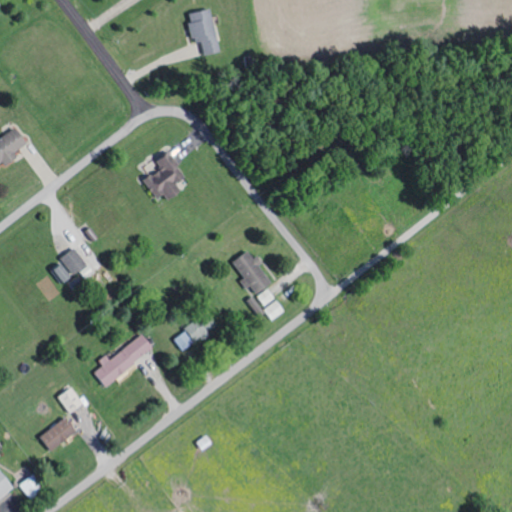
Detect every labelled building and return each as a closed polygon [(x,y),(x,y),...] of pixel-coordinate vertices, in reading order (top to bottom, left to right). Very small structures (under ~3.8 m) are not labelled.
[(202,55),(216,52),(207,9),(184,14),(190,45),(200,43),(202,55)] [(0,165),(7,160),(10,165),(21,156),(18,152),(32,142),(19,125),(0,139),(0,165)] [(188,178),(172,152),(143,169),(160,199),(168,194),(171,200),(185,192),(180,183),(188,178)] [(90,265),(77,247),(61,258),(64,263),(54,270),(64,283),(90,265)] [(259,258),(258,259),(251,249),(233,261),(251,287),(254,285),(259,294),(276,282),(259,258)] [(277,297),(271,287),(260,295),(266,305),(277,297)] [(267,309),(275,319),(288,310),(280,300),(267,309)] [(176,335),(183,348),(208,336),(201,322),(176,335)] [(108,385),(157,348),(145,332),(112,358),(109,354),(101,360),(105,365),(97,370),(108,385)] [(62,396),(73,412),(86,403),(75,387),(62,396)] [(80,428),(66,415),(46,437),(60,450),(80,428)] [(0,501),(19,485),(3,466),(0,468),(0,501)] [(45,492),(35,477),(23,485),(33,499),(45,492)]
